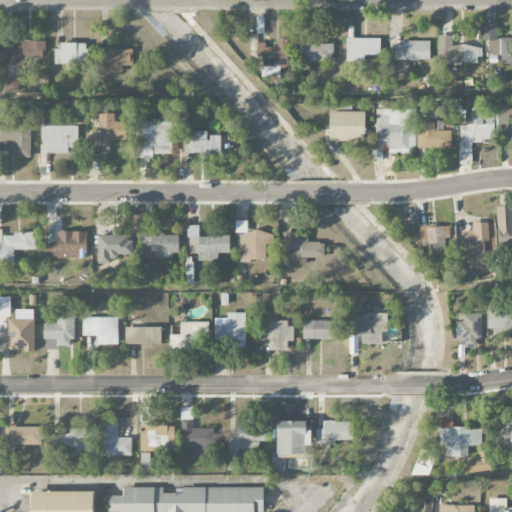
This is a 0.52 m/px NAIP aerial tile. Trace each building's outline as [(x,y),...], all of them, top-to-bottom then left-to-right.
[(511,63),(511,38),(497,38),(497,22),(482,21),(482,40),(488,40),(488,54),(501,54),(501,64),(511,63)] [(479,63),(480,46),(452,45),(453,35),(438,35),(437,62),(479,63)] [(256,44),(256,57),(262,57),(262,66),(287,67),(288,38),(277,38),(277,45),(256,44)] [(380,38),(346,38),(345,61),(364,61),(364,55),(380,55),(380,38)] [(45,40),(10,40),(10,65),(25,66),(25,58),(44,58),(45,40)] [(333,61),(333,41),(302,42),(302,61),(333,61)] [(430,60),(430,42),(394,41),(393,59),(430,60)] [(87,63),(88,43),(56,42),(56,63),(87,63)] [(98,72),(122,72),(122,66),(133,65),(133,48),(98,49),(98,72)] [(280,67),(261,67),(261,76),(279,77),(280,67)] [(4,92),(18,92),(19,78),(4,77),(4,92)] [(511,105),(499,106),(500,137),(511,136),(511,105)] [(0,117),(8,117),(8,108),(0,107),(0,117)] [(461,125),(460,144),(472,145),(472,140),(491,141),(492,130),(496,131),(497,109),(470,108),(469,126),(461,125)] [(375,145),(380,145),(380,151),(415,152),(415,109),(376,109),(375,145)] [(365,141),(364,111),(328,111),(329,141),(365,141)] [(126,139),(126,122),(114,122),(114,113),(99,113),(98,130),(87,130),(87,145),(111,146),(111,139),(126,139)] [(153,154),(172,154),(172,121),(137,121),(137,157),(153,157),(153,154)] [(11,157),(30,158),(31,124),(0,122),(0,141),(11,142),(11,157)] [(434,122),(420,122),(421,130),(417,130),(418,149),(451,148),(451,130),(434,130),(434,122)] [(78,125),(41,126),(41,153),(69,153),(69,148),(78,148),(78,125)] [(221,135),(209,135),(209,131),(185,131),(185,143),(179,143),(179,154),(221,154),(221,135)] [(511,205),(496,206),(497,245),(511,244),(511,205)] [(266,260),(266,246),(273,246),(273,231),(247,231),(247,220),(235,221),(235,233),(239,233),(239,260),(266,260)] [(462,257),(469,257),(469,264),(488,264),(487,222),(472,222),(472,231),(462,231),(462,257)] [(230,252),(229,235),(199,236),(199,225),(187,225),(188,253),(197,253),(197,261),(218,260),(218,253),(230,252)] [(419,226),(419,240),(427,240),(428,254),(447,254),(447,238),(451,238),(450,225),(419,226)] [(0,263),(14,263),(14,250),(36,249),(35,233),(2,234),(2,229),(0,228),(0,263)] [(79,258),(79,252),(87,252),(87,231),(58,231),(58,242),(44,242),(44,257),(79,258)] [(282,249),(294,250),(293,257),(325,258),(325,242),(308,242),(308,232),(282,232),(282,249)] [(163,258),(163,254),(171,254),(171,252),(179,252),(179,233),(140,233),(140,243),(143,243),(143,258),(163,258)] [(96,235),(97,264),(117,264),(117,255),(133,254),(132,234),(96,235)] [(0,315),(10,315),(9,297),(0,296),(0,315)] [(511,306),(487,307),(487,333),(511,331),(511,306)] [(73,312),(58,312),(58,323),(43,323),(43,348),(73,348),(73,312)] [(480,313),(463,313),(462,322),(456,321),(455,340),(462,340),(462,347),(479,347),(480,313)] [(220,314),(220,325),(215,325),(215,346),(245,346),(245,314),(220,314)] [(381,344),(382,332),(387,332),(387,315),(349,314),(348,345),(359,345),(359,343),(381,344)] [(96,344),(118,344),(117,317),(82,317),(82,336),(96,336),(96,344)] [(34,318),(7,318),(6,350),(34,351),(34,318)] [(292,321),(269,320),(269,326),(261,326),(261,340),(268,341),(268,350),(287,350),(287,341),(291,341),(292,321)] [(303,339),(338,339),(338,320),(303,320),(303,339)] [(181,322),(181,334),(171,334),(172,350),(211,349),(211,322),(181,322)] [(124,327),(124,345),(166,345),(166,326),(124,327)] [(496,446),(511,446),(511,415),(511,423),(497,423),(496,446)] [(482,445),(481,428),(453,428),(453,417),(439,417),(440,446),(445,446),(445,456),(468,456),(468,445),(482,445)] [(220,446),(221,430),(192,429),(192,419),(182,419),(182,451),(190,451),(190,460),(207,460),(207,445),(220,446)] [(101,455),(131,456),(132,438),(118,437),(118,420),(101,420),(101,455)] [(306,421),(275,421),(275,451),(271,451),(271,472),(284,472),(284,459),(307,459),(307,445),(311,445),(311,430),(306,430),(306,421)] [(336,445),(336,440),(353,440),(352,421),(323,421),(323,428),(316,428),(317,445),(336,445)] [(174,425),(141,424),(140,449),(174,449),(174,425)] [(6,445),(42,444),(41,426),(5,426),(6,445)] [(259,449),(259,441),(266,441),(267,427),(229,426),(228,457),(238,457),(238,449),(259,449)] [(90,428),(69,428),(69,433),(56,433),(56,450),(90,449),(90,428)] [(428,477),(436,455),(421,450),(413,472),(428,477)] [(479,457),(467,458),(468,472),(490,470),(489,451),(478,452),(479,457)] [(149,453),(140,453),(140,471),(150,471),(149,453)] [(263,487),(183,487),(183,493),(164,493),(164,487),(122,487),(122,496),(108,496),(108,511),(255,511),(255,510),(263,510),(263,487)] [(94,511),(94,491),(28,492),(28,511),(94,511)] [(432,511),(433,497),(423,497),(422,511),(432,511)] [(511,511),(511,507),(507,508),(506,498),(489,499),(489,511),(511,511)]
